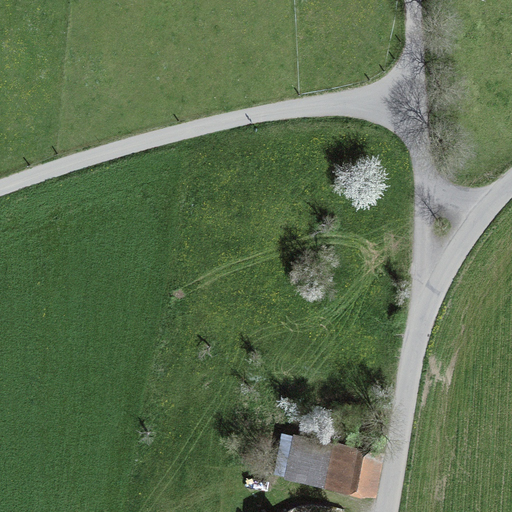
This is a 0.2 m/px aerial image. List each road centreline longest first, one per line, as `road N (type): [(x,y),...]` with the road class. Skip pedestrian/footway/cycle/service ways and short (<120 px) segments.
road 1 (unclassified): [(0,186),(260,112),(405,86)]
road 2 (unclassified): [(431,268),(390,511)]
